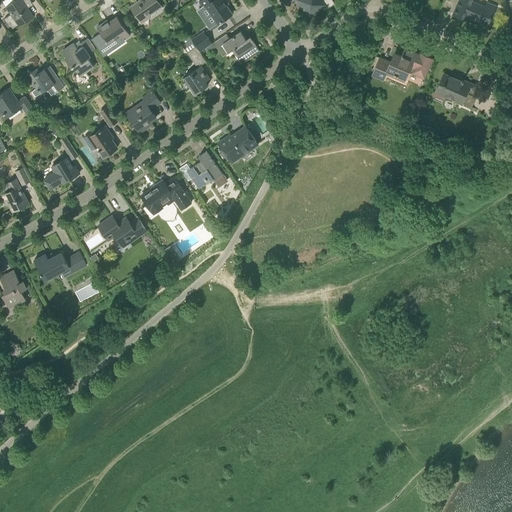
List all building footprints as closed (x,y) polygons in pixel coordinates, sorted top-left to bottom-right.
[(14,0),(16,2),(7,8),(11,14),(4,19),(7,22),(10,27),(12,29),(32,15),(26,5),(31,1),(30,0),(14,0)] [(162,7),(157,0),(139,0),(131,6),(140,19),(147,14),(148,16),(162,7)] [(178,9),(179,2),(171,0),(169,8),(178,9)] [(218,23),(232,14),(226,5),(228,4),(225,0),(201,0),(200,1),(204,7),(205,6),(217,23),(218,23)] [(296,0),(309,18),(322,8),(324,11),(335,3),(332,0),(296,0)] [(459,0),(453,14),(466,20),(468,16),(488,25),(496,6),(487,3),(483,11),(469,5),(471,0),(459,0)] [(130,35),(117,16),(106,24),(104,22),(97,27),(108,44),(112,50),(126,41),(124,39),(130,35)] [(191,40),(196,46),(200,52),(205,48),(211,44),(212,43),(204,30),(191,40)] [(248,50),(253,56),(260,51),(250,36),(246,39),(241,31),(230,38),(227,34),(214,42),(218,47),(223,44),(228,52),(232,49),(237,57),(248,50)] [(186,32),(177,39),(187,53),(196,46),(191,40),(186,32)] [(96,49),(88,38),(81,43),(83,46),(78,49),(74,43),(63,51),(67,57),(65,58),(72,69),(74,68),(80,76),(94,66),(88,58),(91,57),(89,54),(96,49)] [(211,44),(205,48),(208,52),(214,48),(211,44)] [(200,52),(196,46),(187,53),(191,58),(200,52)] [(424,78),(432,59),(420,54),(420,55),(405,49),(402,56),(394,53),(390,62),(380,58),(372,75),(383,80),(386,72),(404,80),(408,71),(424,78)] [(210,78),(201,65),(198,68),(184,77),(195,94),(208,85),(205,81),(210,78)] [(64,86),(60,80),(56,74),(50,77),(45,69),(40,72),(37,68),(26,76),(32,86),(34,84),(41,93),(43,92),(47,89),(49,88),(54,84),(59,91),(65,87),(64,86)] [(473,92),(476,85),(462,79),(461,82),(443,74),(434,95),(444,99),(445,96),(462,103),(468,89),(473,92)] [(0,103),(0,104),(0,114),(4,120),(22,107),(28,116),(36,111),(26,96),(19,101),(9,87),(0,93),(0,103)] [(128,115),(139,132),(147,127),(146,124),(156,117),(151,109),(161,103),(153,91),(142,98),(146,103),(128,115)] [(107,108),(101,112),(110,126),(117,122),(107,108)] [(62,131),(55,126),(51,132),(58,136),(62,131)] [(258,144),(250,133),(246,127),(246,126),(238,131),(227,139),(226,138),(218,143),(232,162),(258,144)] [(104,157),(118,147),(112,139),(113,138),(105,127),(94,135),(92,133),(84,139),(92,150),(97,147),(102,155),(104,157)] [(59,140),(72,160),(79,155),(65,135),(59,140)] [(187,182),(193,178),(200,188),(214,178),(215,179),(223,174),(207,151),(199,156),(203,162),(199,166),(198,164),(197,164),(190,169),(187,164),(179,170),(187,182)] [(51,166),(54,172),(43,179),(50,190),(62,182),(63,183),(79,174),(74,166),(72,167),(66,158),(51,166)] [(23,168),(16,172),(23,185),(30,182),(23,168)] [(13,211),(29,203),(16,178),(0,186),(0,192),(1,195),(4,194),(13,211)] [(142,195),(141,196),(152,212),(167,202),(168,204),(185,192),(174,178),(166,184),(163,180),(156,186),(142,196),(142,195)] [(112,216),(98,225),(108,240),(116,235),(121,242),(127,238),(130,242),(139,235),(137,233),(146,228),(138,216),(130,222),(126,217),(118,223),(112,216)] [(170,245),(164,249),(174,264),(180,260),(170,245)] [(66,259),(62,252),(49,259),(46,254),(34,260),(44,280),(69,267),(72,272),(87,264),(80,252),(66,259)] [(99,258),(96,253),(90,257),(93,262),(99,258)] [(15,270),(0,278),(7,292),(2,294),(8,305),(14,301),(16,304),(26,299),(22,291),(27,288),(23,280),(20,281),(15,270)] [(9,420),(2,426),(8,433),(15,427),(9,420)]
